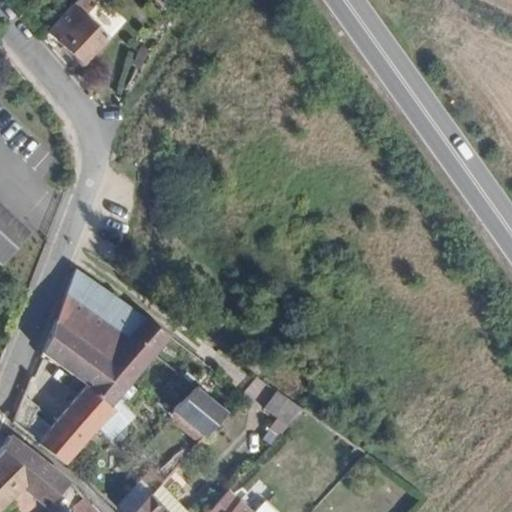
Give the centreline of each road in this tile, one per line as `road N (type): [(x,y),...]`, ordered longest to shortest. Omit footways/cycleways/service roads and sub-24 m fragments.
road 1 (residential): [(0,402),(94,157),(83,114),(0,16)]
road 2 (secondary): [(511,234),(345,0)]
